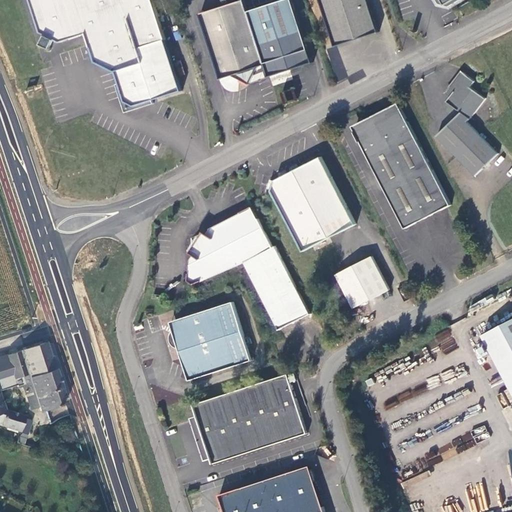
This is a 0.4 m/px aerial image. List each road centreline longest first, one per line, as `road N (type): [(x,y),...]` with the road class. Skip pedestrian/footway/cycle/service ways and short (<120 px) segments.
road 1 (unclassified): [(127,211),(511,10)]
road 2 (unclassified): [(511,265),(331,366),(328,411),(361,511)]
road 3 (unclassified): [(182,511),(122,326),(140,263),(127,211)]
road 4 (secondary): [(28,240),(117,511)]
road 5 (secondary): [(134,511),(75,323)]
